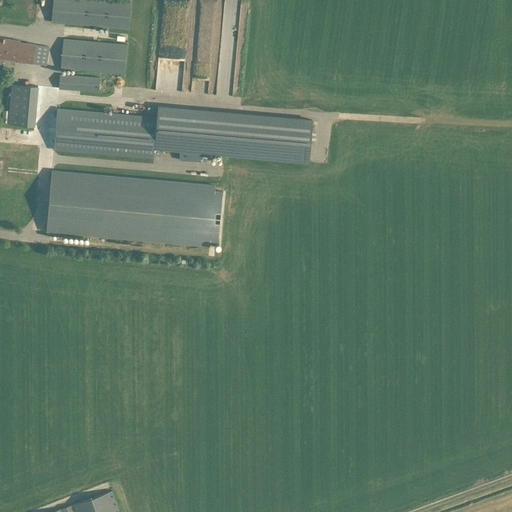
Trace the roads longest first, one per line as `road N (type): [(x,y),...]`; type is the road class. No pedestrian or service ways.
road 1 (track): [(511,123),(50,98)]
road 2 (unknown): [(44,158),(215,171)]
